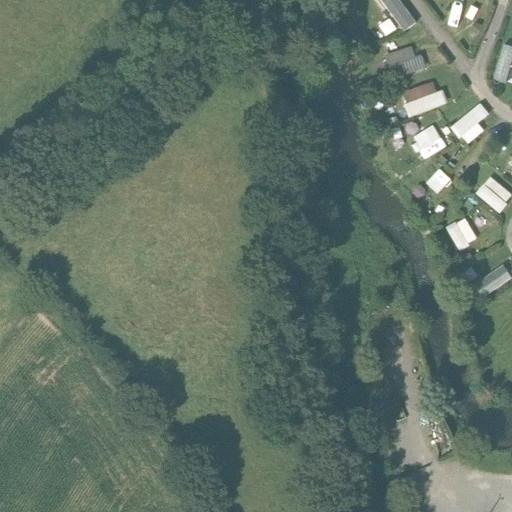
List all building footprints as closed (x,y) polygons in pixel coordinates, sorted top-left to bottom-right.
[(405,0),(382,0),(407,31),(421,20),(405,0)] [(488,18),(493,0),(458,0),(456,9),(488,18)] [(510,83),(511,76),(511,42),(507,41),(496,80),(510,83)] [(396,79),(425,70),(418,45),(388,54),(396,79)] [(452,105),(447,89),(439,92),(435,83),(405,94),(414,118),(452,105)] [(483,123),(494,114),(483,102),(455,126),(471,145),(489,129),(483,123)] [(422,147),(412,153),(419,165),(449,147),(437,126),(417,138),(422,147)] [(439,196),(454,183),(442,170),(427,182),(439,196)] [(511,201),(511,197),(491,179),(479,192),(502,212),(511,201)] [(450,226),(461,251),(481,242),(469,217),(450,226)] [(477,283),(486,297),(511,279),(511,270),(507,263),(477,283)]
